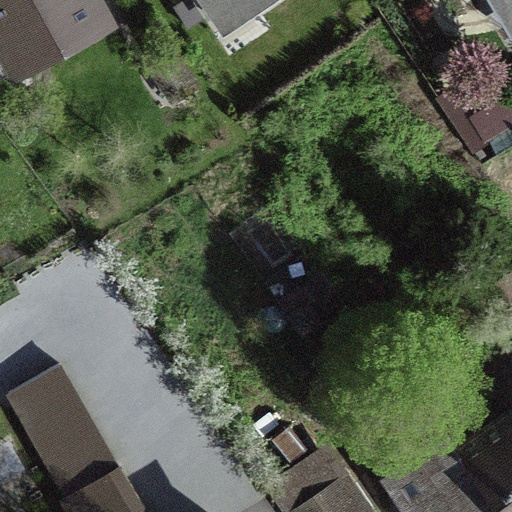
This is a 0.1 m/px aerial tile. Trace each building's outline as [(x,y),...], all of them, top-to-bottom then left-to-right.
[(105,24),(89,0),(0,0),(0,49),(18,78),(105,24)] [(211,0),(228,26),(269,0),(211,0)] [(511,0),(490,0),(496,10),(511,0)] [(487,310),(456,270),(419,298),(450,339),(487,310)] [(511,274),(502,281),(511,296),(511,274)] [(140,511),(58,373),(8,403),(73,511),(140,511)] [(511,511),(511,433),(405,508),(408,511),(511,511)] [(362,511),(323,456),(276,489),(292,511),(362,511)]
